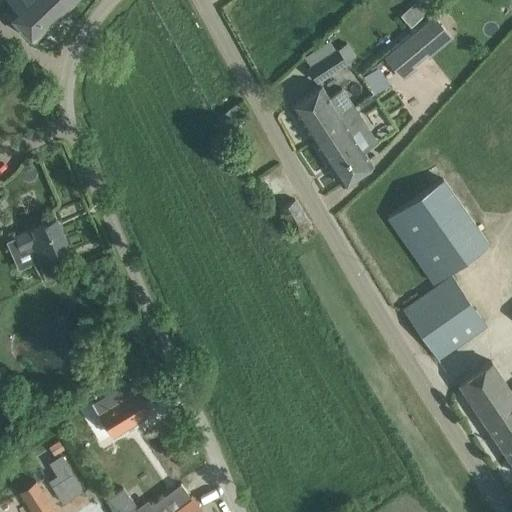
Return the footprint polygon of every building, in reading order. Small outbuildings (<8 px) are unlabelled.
[(9,0),(15,7),(9,13),(34,39),(74,0),(9,0)] [(404,13),(413,24),(428,12),(419,1),(404,13)] [(402,75),(415,65),(426,55),(450,35),(433,15),(385,55),(402,75)] [(318,80),(346,62),(337,48),(309,67),(318,80)] [(377,94),(395,84),(384,64),(366,74),(377,94)] [(291,104),(314,140),(343,120),(339,115),(353,105),(342,88),(329,96),(321,84),(291,104)] [(343,120),(314,140),(342,183),(372,164),(350,130),(364,121),(353,105),(339,115),(343,120)] [(442,177),(388,216),(434,281),(488,243),(442,177)] [(310,222),(295,198),(280,207),(295,231),(310,222)] [(55,217),(15,236),(20,248),(30,244),(45,277),(60,271),(52,252),(67,245),(55,217)] [(451,274),(419,297),(403,308),(437,357),(486,322),(451,274)] [(511,391),(491,360),(476,370),(459,381),(511,460),(511,391)] [(93,400),(100,411),(136,389),(130,378),(93,400)] [(136,389),(100,411),(114,435),(151,412),(136,389)] [(55,435),(47,440),(52,448),(61,443),(55,435)] [(57,473),(71,495),(83,488),(61,454),(49,461),(57,473)] [(106,499),(105,499),(114,511),(124,511),(135,504),(136,504),(123,486),(106,498),(106,499)] [(42,487),(24,499),(32,511),(51,511),(56,509),(52,503),(42,487)] [(110,488),(102,494),(106,499),(106,498),(113,493),(110,488)] [(135,504),(124,511),(205,511),(194,497),(193,499),(174,511),(168,511),(158,499),(151,504),(147,499),(137,507),(135,504)]
